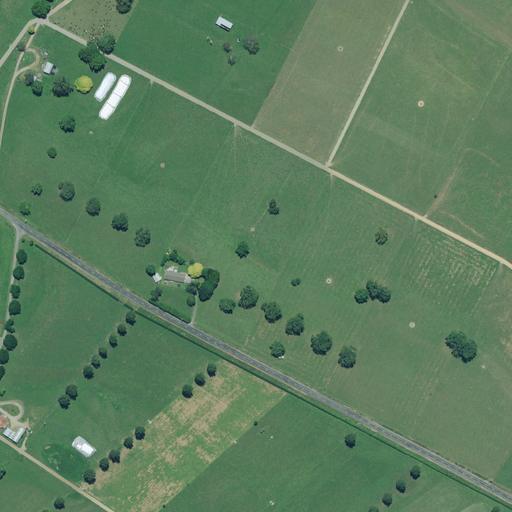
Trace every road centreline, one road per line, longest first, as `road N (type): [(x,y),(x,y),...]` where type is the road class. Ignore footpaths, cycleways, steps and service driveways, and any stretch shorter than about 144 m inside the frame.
road 1 (track): [(511,268),(39,20),(26,23),(0,64)]
road 2 (unclassified): [(0,213),(131,297),(511,501)]
road 3 (track): [(326,169),(407,0)]
road 4 (track): [(111,511),(0,437)]
